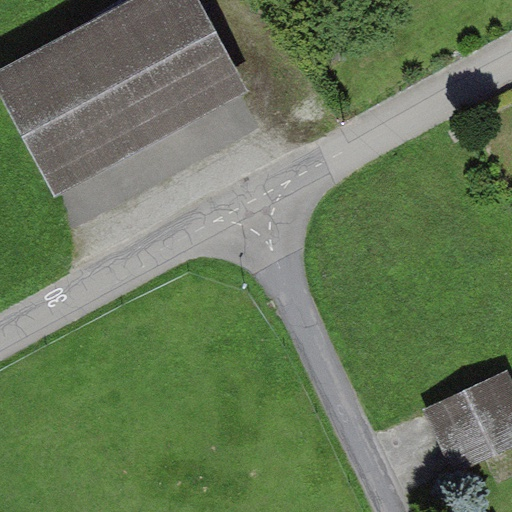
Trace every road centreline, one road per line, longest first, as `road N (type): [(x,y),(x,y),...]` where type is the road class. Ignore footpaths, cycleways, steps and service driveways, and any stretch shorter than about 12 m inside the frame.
road 1 (residential): [(399,511),(255,209)]
road 2 (residential): [(511,61),(255,209)]
road 3 (residential): [(255,209),(0,349)]
